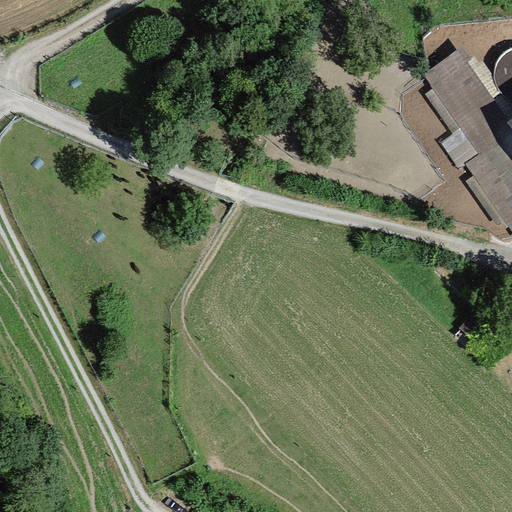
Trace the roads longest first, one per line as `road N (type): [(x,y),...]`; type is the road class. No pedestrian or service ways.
road 1 (track): [(0,88),(204,177),(511,260)]
road 2 (track): [(0,219),(146,511)]
road 3 (track): [(130,0),(0,72)]
